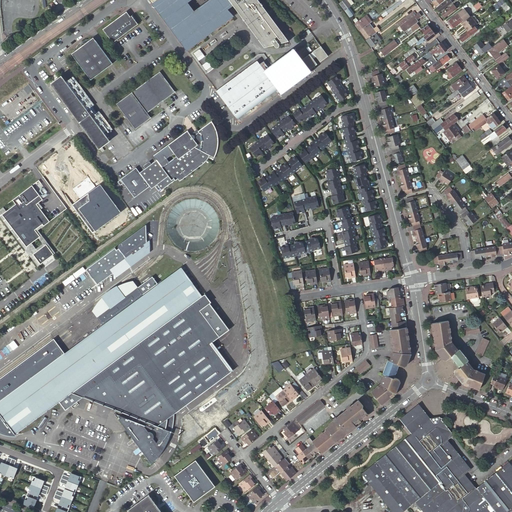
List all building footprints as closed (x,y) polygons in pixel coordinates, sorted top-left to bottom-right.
[(149,0),(187,52),(234,17),(228,10),(227,8),(218,0),(210,0),(195,11),(191,14),(185,6),(189,3),(192,0),(149,0)] [(218,0),(227,8),(232,4),(229,0),(218,0)] [(258,0),(229,0),(232,4),(234,6),(265,48),(274,45),(276,47),(276,48),(277,48),(278,48),(279,48),(279,47),(280,46),(280,45),(280,44),(289,42),(258,0)] [(348,0),(342,0),(339,3),(345,10),(352,5),(348,0)] [(406,0),(400,0),(381,14),(383,17),(406,0)] [(446,0),(437,7),(440,11),(454,0),(446,0)] [(506,3),(504,0),(501,0),(500,0),(494,0),(497,3),(498,2),(499,3),(490,10),(493,13),(502,6),(506,3)] [(473,6),(477,10),(482,6),(478,1),(473,6)] [(195,11),(189,3),(185,6),(191,14),(195,11)] [(511,9),(506,3),(502,6),(506,12),(511,9)] [(454,4),(441,13),(444,17),(457,8),(454,4)] [(451,24),(454,27),(469,16),(464,9),(448,22),(450,25),(451,24)] [(511,17),(511,16),(511,10),(511,9),(506,12),(490,24),(492,27),(496,23),(498,25),(504,20),(503,19),(504,19),(503,18),(505,17),(506,19),(505,19),(506,21),(511,17)] [(412,11),(401,20),(403,23),(415,15),(412,11)] [(421,17),(418,13),(415,15),(403,23),(400,26),(404,32),(417,22),(416,21),(421,17)] [(136,25),(134,22),(129,16),(129,17),(122,16),(103,30),(112,43),(136,25)] [(471,16),(462,23),(468,31),(474,27),(477,24),(472,17),(471,16)] [(355,24),(357,26),(360,31),(369,24),(364,17),(355,24)] [(508,32),(511,28),(511,21),(511,20),(503,26),(508,32)] [(369,24),(360,31),(366,40),(379,30),(380,30),(377,26),(373,29),(369,24)] [(432,30),(427,24),(421,29),(426,35),(432,30)] [(468,31),(459,38),(462,41),(477,30),(474,27),(468,31)] [(379,30),(366,40),(372,47),(385,37),(379,30)] [(435,35),(432,30),(426,35),(418,41),(416,42),(418,44),(422,42),(423,43),(427,40),(428,41),(435,35)] [(90,80),(112,63),(107,57),(93,37),(85,43),(83,43),(82,43),(80,44),(79,45),(79,46),(79,47),(78,48),(71,54),(90,80)] [(408,43),(410,46),(416,42),(418,41),(415,37),(408,43)] [(503,39),(488,50),(495,61),(501,57),(498,53),(501,51),(507,45),(503,39)] [(398,45),(394,40),(384,47),(388,52),(394,48),(398,45)] [(480,41),(474,45),(481,54),(490,47),(487,43),(484,45),(480,41)] [(447,49),(442,42),(429,51),(432,55),(433,54),(435,52),(436,53),(439,51),(440,53),(442,52),(442,53),(447,49)] [(407,56),(417,49),(414,46),(404,53),(407,56)] [(320,63),(328,57),(320,47),(312,53),(316,58),(320,63)] [(429,51),(422,56),(423,57),(407,70),(410,74),(427,61),(426,59),(432,55),(429,51)] [(381,59),(382,61),(392,54),(390,52),(381,59)] [(112,63),(117,60),(112,53),(107,57),(112,63)] [(278,90),(280,93),(309,71),(302,60),(296,53),(267,75),(278,90)] [(416,58),(413,53),(400,63),(404,70),(410,66),(408,64),(410,62),(413,60),(416,58)] [(309,71),(317,65),(313,59),(310,54),(302,60),(309,71)] [(446,55),(438,61),(441,64),(449,58),(446,55)] [(495,61),(498,65),(504,61),(503,60),(501,57),(495,61)] [(438,61),(438,60),(432,65),(435,70),(442,65),(441,64),(438,61)] [(462,70),(457,62),(447,69),(449,71),(450,73),(447,75),(450,79),(462,70)] [(219,96),(237,121),(278,90),(267,75),(259,64),(229,85),(228,83),(224,86),(227,90),(219,96)] [(497,79),(504,73),(498,65),(490,71),(493,75),(494,74),(497,79)] [(131,92),(147,113),(175,92),(159,71),(131,92)] [(377,88),(387,85),(384,75),(382,76),(381,72),(374,74),(375,78),(374,78),(374,82),(376,81),(377,88)] [(333,88),(335,91),(345,84),(343,81),(341,78),(338,74),(329,81),(334,88),(333,88)] [(109,141),(105,135),(65,81),(61,76),(51,83),(99,148),(109,141)] [(65,81),(105,135),(112,130),(98,111),(96,112),(94,114),(90,108),(92,107),(94,105),(72,76),(65,81)] [(461,88),(468,82),(464,76),(455,82),(456,83),(460,88),(461,88)] [(508,100),(511,97),(511,87),(508,82),(505,78),(502,80),(505,84),(504,85),(507,89),(502,93),(508,100)] [(502,80),(496,85),(499,89),(504,85),(505,84),(502,80)] [(461,88),(460,88),(456,91),(448,97),(450,100),(460,93),(464,98),(474,90),(468,83),(461,88)] [(460,88),(456,83),(452,86),(456,91),(460,88)] [(351,94),(348,90),(346,88),(347,87),(345,84),(335,91),(337,94),(337,95),(342,101),(351,94)] [(413,86),(405,92),(409,98),(417,91),(413,86)] [(150,118),(147,113),(131,92),(116,104),(135,129),(150,118)] [(382,108),(389,106),(388,102),(389,102),(386,92),(378,94),(380,101),(378,101),(380,104),(381,104),(382,108)] [(324,107),(326,105),(330,103),(323,93),(317,98),(316,97),(313,99),(320,109),(323,107),(324,107)] [(417,108),(425,102),(419,94),(411,100),(417,108)] [(320,109),(313,99),(310,102),(311,103),(305,107),(311,116),(312,116),(316,113),(318,112),(317,111),(320,109)] [(311,116),(305,107),(304,106),(301,108),(294,112),(301,122),(305,119),(308,117),(308,118),(311,116)] [(385,122),(393,119),(391,109),(390,110),(389,106),(382,108),(383,111),(382,112),(382,116),(384,115),(385,122)] [(501,122),(494,113),(486,119),(473,128),(475,130),(478,128),(479,128),(485,123),(490,130),(496,125),(496,126),(501,122)] [(281,120),(288,130),(291,128),(292,128),(298,124),(291,114),(285,119),(284,118),(281,120)] [(473,128),(486,119),(483,114),(476,120),(474,118),(471,121),(472,123),(467,127),(466,126),(462,129),(466,134),(473,128)] [(346,129),(356,127),(357,126),(356,123),(357,123),(355,115),(344,118),(346,125),(345,126),(346,129)] [(443,123),(440,119),(436,122),(430,126),(438,136),(443,133),(453,125),(458,121),(454,115),(443,123)] [(396,130),(393,119),(385,122),(387,129),(386,129),(388,132),(389,132),(390,135),(397,134),(396,130)] [(285,132),(288,130),(281,120),(278,123),(279,123),(273,128),(279,137),(286,132),(285,132)] [(211,121),(198,130),(197,131),(198,132),(193,136),(193,135),(192,135),(191,135),(190,135),(190,134),(187,131),(168,146),(173,153),(176,156),(168,162),(162,167),(169,176),(172,180),(174,178),(176,181),(178,179),(179,181),(198,168),(202,164),(205,161),(207,159),(208,157),(209,155),(214,158),(215,156),(216,152),(217,150),(217,148),(218,145),(218,141),(218,139),(217,133),(216,131),(214,126),(213,124),(211,121)] [(506,129),(503,124),(490,134),(485,138),(484,139),(487,143),(506,129)] [(443,133),(450,142),(459,135),(457,132),(458,131),(453,125),(443,133)] [(347,141),(358,138),(357,135),(358,134),(356,127),(346,129),(345,130),(347,137),(346,137),(347,141)] [(260,139),(267,148),(270,146),(270,147),(277,142),(270,133),(264,137),(263,137),(260,139)] [(322,138),(319,141),(326,150),(329,148),(329,147),(335,142),(328,133),(321,138),(322,138)] [(459,135),(450,142),(452,144),(461,137),(459,135)] [(394,152),(401,150),(400,147),(402,146),(399,136),(390,139),(392,145),(390,146),(392,149),(393,149),(394,152)] [(511,143),(508,137),(492,148),(496,154),(511,143)] [(351,152),(361,150),(362,149),(360,141),(359,142),(358,138),(347,141),(348,145),(349,145),(351,152)] [(264,150),(267,148),(260,139),(257,141),(258,142),(251,147),(258,156),(265,151),(264,150)] [(311,148),(311,149),(317,157),(324,153),(323,152),(326,150),(319,141),(316,143),(317,144),(311,148)] [(173,153),(168,146),(159,152),(167,162),(168,161),(166,158),(173,153)] [(308,150),(302,154),(308,164),(314,160),(315,160),(318,158),(317,157),(311,149),(308,151),(308,150)] [(362,153),(361,150),(351,152),(350,152),(351,156),(352,155),(354,163),(365,160),(363,153),(362,153)] [(405,164),(401,150),(394,152),(395,156),(394,156),(394,160),(396,160),(397,165),(405,164)] [(168,161),(167,162),(159,152),(154,156),(157,160),(162,167),(168,162),(168,161)] [(462,155),(455,160),(463,170),(469,165),(462,155)] [(290,165),(296,174),(299,172),(299,171),(305,167),(298,158),(292,162),(292,163),(290,165)] [(495,174),(508,164),(503,158),(493,165),(495,168),(492,170),(495,174)] [(140,172),(150,186),(152,188),(157,185),(169,176),(162,167),(157,160),(140,172)] [(290,178),(296,174),(290,165),(289,164),(283,169),(283,170),(280,172),(287,181),(291,179),(290,178)] [(359,179),(369,177),(370,176),(369,173),(370,173),(368,165),(357,168),(358,176),(359,179)] [(469,165),(463,170),(465,174),(472,169),(469,165)] [(121,179),(134,197),(150,186),(140,172),(136,167),(121,179)] [(407,196),(414,194),(413,191),(414,191),(408,170),(407,167),(400,168),(401,172),(400,172),(400,176),(401,176),(405,189),(403,189),(405,193),(406,192),(407,196)] [(330,183),(340,180),(341,180),(340,177),(341,176),(339,168),(328,171),(330,179),(329,179),(330,183)] [(284,184),(287,181),(280,172),(277,174),(277,173),(271,178),(277,187),(284,183),(284,184)] [(451,187),(456,179),(447,173),(446,175),(443,172),(439,178),(442,181),(442,182),(444,184),(445,183),(451,187)] [(509,173),(497,183),(500,187),(511,178),(509,173)] [(483,183),(476,174),(473,177),(479,185),(483,183)] [(274,189),(277,187),(271,178),(270,177),(267,179),(260,183),(267,193),(273,188),(274,189)] [(362,191),(373,188),(372,184),(371,184),(369,177),(359,179),(358,180),(360,187),(361,187),(362,191)] [(50,194),(39,180),(13,200),(16,204),(6,211),(3,207),(0,209),(0,216),(38,266),(55,253),(38,230),(50,222),(37,204),(50,194)] [(333,194),(344,191),(343,187),(342,188),(340,180),(330,183),(329,183),(331,191),(332,190),(333,194)] [(121,212),(101,184),(73,204),(93,232),(121,212)] [(479,187),(477,189),(484,199),(487,197),(479,187)] [(366,202),(376,199),(377,199),(375,191),(374,191),(373,188),(362,191),(363,194),(364,194),(366,202)] [(455,205),(462,200),(456,192),(455,192),(453,189),(447,193),(449,196),(448,197),(450,200),(451,199),(455,205)] [(345,195),(344,191),(333,194),(334,198),(333,198),(335,205),(346,202),(344,195),(345,195)] [(487,197),(484,199),(491,209),(498,203),(491,194),(487,197)] [(308,199),(311,210),(314,209),(314,210),(322,208),(319,197),(312,199),(311,198),(308,199)] [(308,211),(311,210),(308,199),(304,200),(304,201),(297,203),(300,214),(308,212),(308,211)] [(377,202),(376,199),(366,202),(365,202),(366,205),(367,205),(369,213),(380,210),(378,202),(377,202)] [(411,215),(419,213),(416,203),(415,199),(408,201),(409,205),(407,205),(408,209),(409,209),(411,215)] [(464,216),(470,212),(468,209),(468,208),(462,200),(455,205),(459,210),(458,211),(461,213),(462,213),(464,216)] [(348,256),(359,253),(357,246),(358,245),(356,239),(357,238),(355,230),(356,230),(355,227),(356,226),(354,219),(353,219),(352,216),(351,216),(349,208),(338,211),(340,219),(341,219),(342,222),(343,222),(344,229),(345,233),(344,233),(346,241),(345,241),(347,248),(346,249),(348,256)] [(472,214),(470,212),(464,216),(466,219),(465,220),(467,223),(468,223),(472,228),(480,222),(474,213),(472,214)] [(284,215),(287,227),(291,226),(291,227),(299,225),(296,213),(288,215),(288,214),(284,215)] [(415,229),(422,227),(421,223),(422,223),(419,213),(411,215),(413,222),(411,222),(413,225),(414,225),(415,229)] [(284,228),(287,227),(284,215),(281,216),(281,217),(273,219),(277,231),(284,229),(284,228)] [(374,229),(385,226),(384,223),(385,222),(383,215),(372,218),(374,225),(373,225),(374,229)] [(502,216),(499,219),(506,229),(510,226),(502,216)] [(150,239),(146,242),(146,224),(118,244),(118,245),(118,246),(118,247),(118,248),(116,249),(115,247),(85,268),(97,285),(113,273),(114,275),(116,277),(150,252),(150,239)] [(378,240),(388,237),(389,237),(387,229),(386,230),(385,226),(374,229),(375,233),(376,233),(378,240)] [(418,242),(426,240),(422,227),(415,229),(416,231),(415,232),(415,236),(417,235),(418,242)] [(390,245),(388,237),(378,240),(377,240),(379,247),(378,248),(379,252),(390,249),(389,245),(390,245)] [(316,252),(324,250),(321,239),(313,241),(313,242),(310,243),(313,254),(316,253),(316,252)] [(429,253),(426,240),(418,242),(420,248),(419,249),(421,252),(422,252),(422,255),(429,253)] [(295,247),(298,258),(302,257),(301,256),(309,254),(306,243),(298,245),(298,246),(295,247)] [(511,254),(511,244),(505,246),(506,248),(502,248),(503,256),(507,255),(507,256),(511,257),(511,255),(511,254)] [(294,259),(298,258),(295,247),(292,248),(291,247),(283,249),(287,260),(294,258),(294,259)] [(499,256),(503,256),(502,248),(498,249),(488,250),(489,259),(496,257),(496,259),(499,257),(499,256)] [(482,260),(489,259),(488,250),(477,252),(478,252),(473,253),(475,260),(479,260),(479,261),(483,261),(482,260)] [(450,256),(451,264),(458,263),(458,264),(461,263),(461,262),(465,261),(464,254),(450,256)] [(450,256),(437,258),(438,265),(441,265),(441,266),(445,266),(444,265),(451,264),(450,256)] [(390,261),(386,261),(388,273),(395,272),(395,270),(397,269),(396,260),(390,261)] [(388,273),(386,261),(383,262),(377,263),(378,272),(381,272),(381,274),(388,273)] [(366,279),(373,277),(371,264),(361,265),(363,276),(366,276),(366,277),(366,279)] [(0,398),(0,413),(16,435),(59,401),(202,295),(181,266),(158,283),(102,324),(64,352),(0,398)] [(352,281),(359,280),(356,266),(347,268),(348,278),(351,278),(351,279),(352,281)] [(64,285),(86,271),(83,267),(62,280),(64,285)] [(334,284),(332,271),(322,272),(324,283),(326,283),(326,284),(327,285),(334,284)] [(320,286),(318,273),(308,274),(310,285),(313,285),(313,286),(313,287),(320,286)] [(307,287),(305,274),(295,275),(296,286),(299,286),(299,287),(299,288),(307,287)] [(152,276),(138,286),(126,296),(110,307),(97,317),(101,322),(102,324),(158,283),(152,276)] [(126,296),(138,286),(133,280),(125,281),(121,283),(117,285),(126,296)] [(110,307),(126,296),(117,285),(116,284),(113,286),(110,288),(106,291),(104,293),(101,296),(102,296),(110,307)] [(437,287),(438,296),(439,296),(449,294),(448,286),(448,285),(437,287)] [(488,287),(483,288),(485,299),(494,298),(493,295),(497,295),(496,285),(492,285),(492,287),(488,287)] [(472,289),(468,290),(468,292),(469,301),(481,300),(479,289),(475,290),(472,291),(472,289)] [(402,296),(402,290),(393,292),(393,294),(390,294),(391,301),(394,301),(403,300),(403,296),(402,296)] [(202,295),(59,401),(65,409),(83,397),(131,415),(171,431),(173,426),(174,421),(174,417),(174,414),(234,370),(212,341),(219,336),(199,310),(209,302),(211,301),(205,293),(202,295)] [(449,294),(439,296),(440,299),(441,299),(441,301),(442,304),(453,303),(452,294),(449,294)] [(92,310),(97,317),(110,307),(102,296),(97,302),(94,307),(92,310)] [(367,301),(369,312),(379,310),(377,297),(369,298),(369,299),(370,301),(367,301)] [(404,302),(403,300),(394,301),(396,310),(406,309),(408,308),(407,302),(404,302)] [(229,328),(209,302),(199,310),(219,336),(229,328)] [(349,316),(359,315),(357,304),(355,305),(354,303),(354,302),(347,303),(349,316)] [(346,317),(344,303),(336,304),(336,306),(336,307),(334,308),(335,318),(346,317)] [(329,310),(328,308),(328,307),(321,308),(323,321),(333,320),(331,309),(329,310)] [(319,322),(317,308),(310,309),(310,311),(310,312),(307,313),(309,324),(319,322)] [(406,309),(396,310),(392,311),(393,318),(394,318),(394,321),(401,320),(401,319),(408,318),(408,314),(407,314),(406,309)] [(409,323),(409,319),(401,320),(394,321),(395,324),(394,324),(395,331),(409,329),(408,323),(409,323)] [(509,329),(502,320),(494,327),(501,335),(503,333),(505,331),(506,332),(509,329)] [(466,385),(483,392),(489,376),(477,371),(470,363),(472,362),(463,351),(462,352),(455,344),(452,323),(435,325),(439,352),(447,361),(450,362),(454,359),(462,369),(459,372),(458,376),(466,385)] [(467,337),(484,334),(483,327),(466,330),(467,337)] [(324,328),(311,330),(313,340),(322,339),(322,336),(323,336),(325,335),(324,328)] [(374,393),(384,406),(398,395),(402,384),(401,381),(397,380),(402,367),(405,369),(409,367),(413,356),(412,346),(410,329),(409,329),(395,331),(393,332),(396,354),(392,363),(390,362),(385,376),(387,376),(384,385),(374,393)] [(344,332),(330,334),(332,344),(342,342),(342,340),(343,340),(345,339),(344,332)] [(361,339),(361,337),(361,336),(353,337),(355,349),(360,348),(359,347),(365,347),(364,338),(361,339)] [(374,351),(381,350),(379,337),(372,337),(374,351)] [(0,377),(0,398),(64,352),(63,350),(57,342),(54,338),(0,377)] [(487,357),(494,342),(488,339),(481,355),(487,357)] [(8,343),(0,349),(0,358),(1,359),(13,349),(8,343)] [(355,364),(353,351),(343,352),(344,362),(347,362),(348,363),(348,365),(355,364)] [(337,367),(335,353),(325,355),(326,365),(329,365),(329,366),(329,368),(337,367)] [(368,362),(358,371),(362,376),(373,368),(368,362)] [(317,371),(310,377),(318,387),(324,383),(322,382),(322,380),(324,379),(317,371)] [(500,378),(495,377),(492,385),(496,386),(496,387),(499,388),(502,389),(502,390),(505,392),(509,381),(509,377),(502,374),(500,378)] [(318,387),(310,377),(302,382),(309,391),(311,389),(312,390),(313,392),(318,387)] [(295,387),(288,393),(295,402),(300,398),(299,397),(299,396),(301,394),(295,387)] [(295,402),(288,393),(280,399),(286,406),(288,404),(289,405),(290,407),(295,402)] [(323,451),(325,454),(359,427),(357,424),(359,422),(360,423),(370,415),(365,408),(367,407),(362,401),(337,422),(338,423),(329,430),(330,431),(316,443),(323,451)] [(284,412),(276,402),(273,405),(269,408),(274,415),(276,414),(277,415),(278,416),(284,412)] [(305,427),(329,407),(325,402),(300,421),(305,427)] [(425,409),(422,405),(403,420),(406,424),(422,411),(425,409)] [(425,409),(422,411),(434,428),(439,427),(433,419),(425,409)] [(422,411),(406,424),(415,434),(416,435),(453,446),(450,442),(456,436),(444,422),(443,425),(443,426),(439,427),(434,428),(422,411)] [(274,423),(265,412),(257,419),(263,426),(266,425),(267,426),(268,427),(274,423)] [(16,435),(0,413),(0,432),(1,433),(4,434),(8,435),(12,435),(16,435)] [(171,431),(131,415),(130,419),(170,435),(171,431)] [(168,440),(170,435),(130,419),(122,416),(119,419),(151,463),(155,460),(159,455),(163,449),(166,444),(168,440)] [(238,431),(243,437),(253,429),(247,421),(239,427),(240,429),(239,430),(238,431)] [(302,433),(295,424),(288,431),(289,433),(288,434),(287,435),(292,441),(302,433)] [(252,443),(253,445),(261,439),(255,431),(245,439),(249,445),(251,444),(252,443)] [(366,473),(367,476),(394,510),(395,511),(406,511),(414,506),(415,506),(419,503),(424,510),(427,508),(430,511),(508,511),(511,509),(511,485),(501,495),(490,481),(478,490),(467,476),(472,471),(453,446),(416,435),(415,438),(412,436),(408,439),(366,473)] [(311,449),(317,456),(323,451),(316,443),(313,439),(310,442),(314,447),(311,449)] [(212,449),(218,457),(228,449),(223,443),(222,444),(221,445),(220,443),(212,449)] [(302,448),(312,460),(317,456),(311,449),(309,451),(305,446),(302,448)] [(269,458),(271,461),(281,453),(277,448),(275,449),(274,450),(273,448),(266,453),(270,457),(269,458)] [(300,458),(306,465),(312,460),(302,448),(299,450),(303,456),(300,458)] [(226,468),(234,461),(232,459),(233,459),(235,458),(230,451),(219,460),(226,468)] [(2,461),(0,459),(0,454),(1,453),(0,452),(0,470),(15,476),(19,465),(15,464),(17,457),(9,454),(7,461),(3,459),(2,461)] [(278,468),(278,467),(285,462),(283,460),(285,459),(281,453),(271,461),(274,464),(275,464),(278,468)] [(281,470),(284,474),(291,469),(290,468),(292,466),(288,460),(285,462),(278,467),(281,471),(281,470)] [(178,478),(184,486),(185,486),(188,487),(192,492),(191,496),(192,496),(198,504),(219,488),(200,462),(178,478)] [(511,464),(490,481),(501,495),(511,485),(511,464)] [(242,468),(234,474),(240,482),(250,474),(246,468),(245,469),(244,470),(242,468)] [(287,479),(290,482),(299,474),(295,469),(292,471),(291,469),(284,474),(288,478),(287,479)] [(67,511),(82,474),(72,470),(70,474),(64,471),(61,479),(67,482),(64,490),(58,487),(55,495),(61,497),(60,501),(63,503),(62,506),(58,505),(55,511),(67,511)] [(47,492),(50,484),(44,482),(45,478),(35,474),(24,501),(35,505),(38,497),(34,495),(36,492),(39,494),(41,489),(47,492)] [(257,483),(253,477),(242,485),(249,493),(257,486),(255,484),(256,484),(257,483)] [(266,494),(261,488),(251,496),(258,504),(266,498),(264,496),(265,495),(266,494)] [(132,511),(164,511),(153,496),(132,511)]
